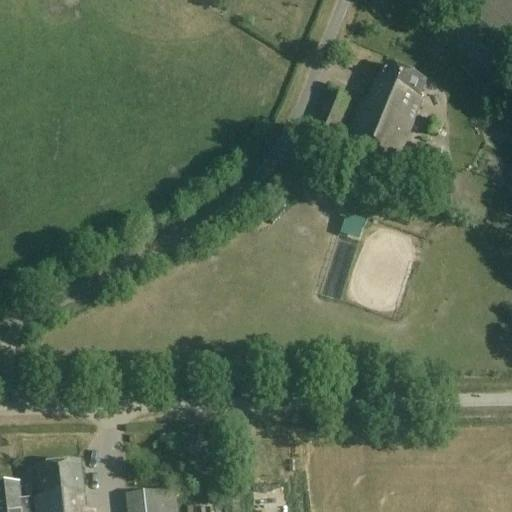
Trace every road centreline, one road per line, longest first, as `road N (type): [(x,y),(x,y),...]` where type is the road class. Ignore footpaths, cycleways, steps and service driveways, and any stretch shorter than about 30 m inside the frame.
road 1 (unclassified): [(0,409),(511,399)]
road 2 (residential): [(0,331),(175,242),(253,182),(295,124),(342,0)]
road 3 (tertiary): [(511,84),(426,0)]
